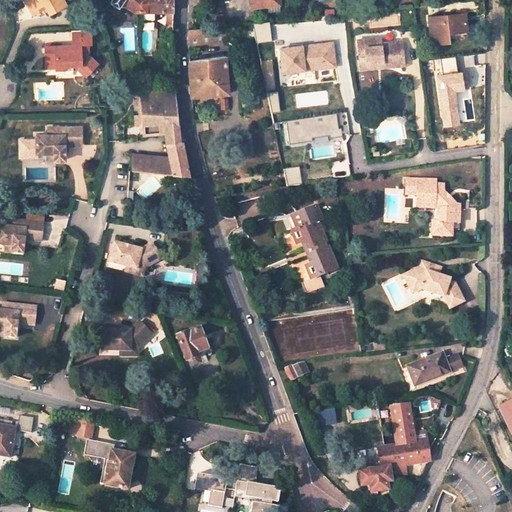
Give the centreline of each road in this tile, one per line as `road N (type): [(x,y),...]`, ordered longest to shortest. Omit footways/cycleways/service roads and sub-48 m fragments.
road 1 (residential): [(497,0),(499,205),(489,368),(419,511)]
road 2 (secondary): [(180,0),(183,107),(215,235),(290,445)]
road 3 (residential): [(56,402),(290,445)]
road 4 (residential): [(101,213),(56,402)]
